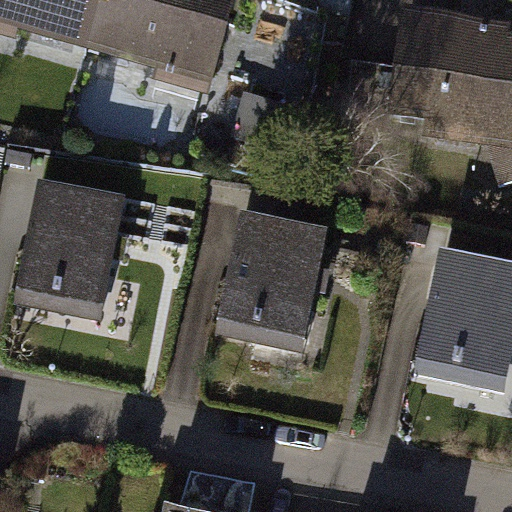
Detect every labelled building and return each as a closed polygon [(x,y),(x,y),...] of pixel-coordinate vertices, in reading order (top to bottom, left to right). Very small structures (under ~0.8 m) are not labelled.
[(240,0),(0,0),(0,24),(213,86),(217,72),(310,98),(332,20),(261,0),(244,0),(236,28),(233,27),(240,0)] [(511,28),(404,14),(390,122),(428,127),(426,142),(488,150),(501,189),(511,186),(511,28)] [(291,111),(246,98),(233,142),(278,155),(291,111)] [(127,208),(41,191),(19,303),(105,320),(127,208)] [(330,240),(243,222),(220,334),(308,352),(330,240)] [(511,382),(511,275),(445,262),(423,374),(510,391),(511,382)]
